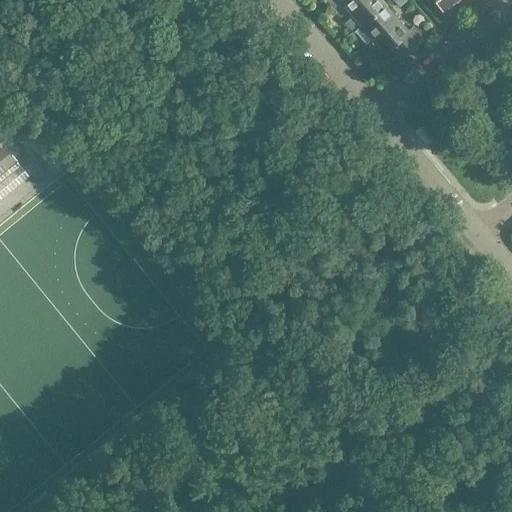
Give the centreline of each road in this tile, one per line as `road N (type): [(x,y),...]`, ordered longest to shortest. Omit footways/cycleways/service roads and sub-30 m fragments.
road 1 (residential): [(511,10),(375,112)]
road 2 (tertiary): [(483,241),(375,112)]
road 3 (tertiary): [(375,112),(279,0)]
